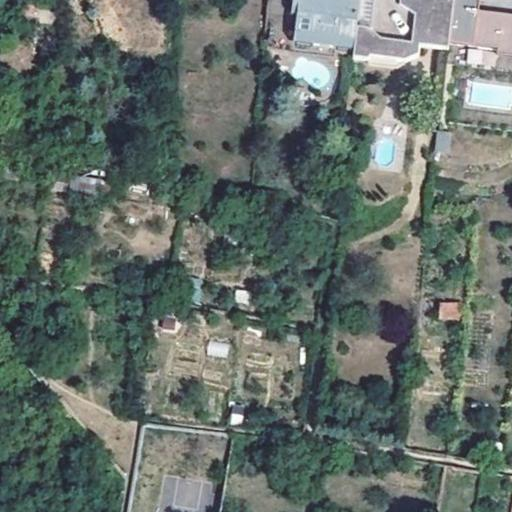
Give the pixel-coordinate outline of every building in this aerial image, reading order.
[(357,28),(360,0),(294,0),(293,13),(297,13),(295,34),(312,36),(311,41),(355,46),(357,28)] [(448,49),(453,1),(444,0),(374,0),(371,30),(357,28),(355,46),(353,61),(370,63),(373,60),(410,65),(419,57),(420,46),(448,49)] [(374,0),(360,0),(357,28),(371,30),(374,0)] [(511,17),(476,11),(470,46),(493,50),(511,53),(511,17)] [(511,53),(493,50),(492,56),(511,59),(511,53)] [(436,131),(434,152),(448,153),(450,132),(436,131)] [(102,180),(85,177),(82,195),(99,198),(102,180)] [(263,215),(247,211),(244,222),(261,226),(263,215)] [(438,319),(458,319),(458,301),(438,301),(438,319)]
